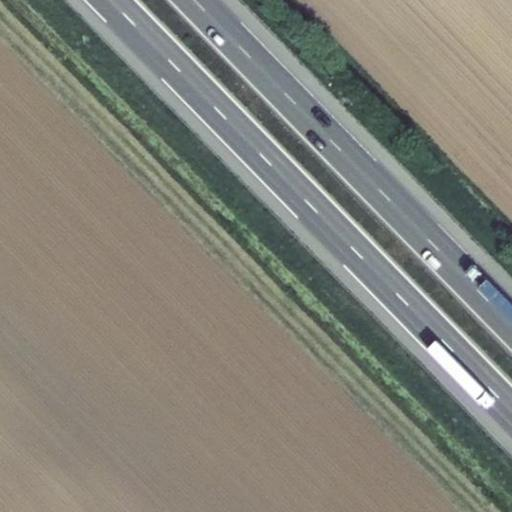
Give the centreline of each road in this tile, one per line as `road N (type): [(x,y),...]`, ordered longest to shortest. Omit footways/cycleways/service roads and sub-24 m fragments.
road 1 (motorway): [(109,0),(511,411)]
road 2 (motorway): [(511,327),(192,0)]
